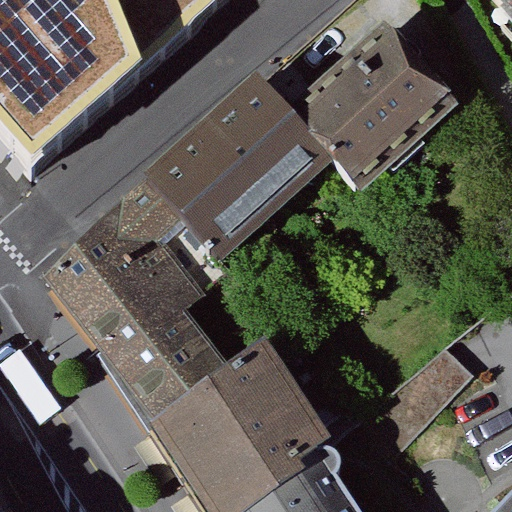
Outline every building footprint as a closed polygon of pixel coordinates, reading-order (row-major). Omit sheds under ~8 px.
[(0,0),(0,135),(36,177),(127,98),(104,0),(0,0)] [(104,0),(127,98),(207,29),(240,0),(104,0)] [(511,0),(486,0),(511,29),(511,0)] [(388,228),(485,134),(406,53),(309,146),(347,186),(388,228)] [(231,292),(347,186),(309,146),(264,99),(144,202),(231,292)] [(231,292),(144,202),(46,290),(95,355),(92,360),(164,459),(246,380),(206,333),(242,303),(231,292)] [(246,380),(164,459),(199,511),(292,511),(319,493),(311,483),(328,470),(367,439),(283,348),(246,380)] [(319,493),(292,511),(359,511),(352,502),(357,498),(360,492),(360,484),(357,477),(351,471),(346,470),(340,471),(332,474),(328,470),(311,483),(319,493)]
